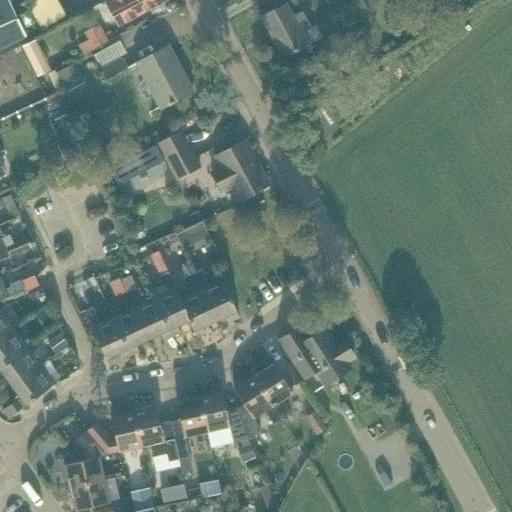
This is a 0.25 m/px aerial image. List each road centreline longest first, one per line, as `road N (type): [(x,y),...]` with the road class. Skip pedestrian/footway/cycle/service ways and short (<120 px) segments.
road 1 (residential): [(11,442),(78,395),(218,364),(348,272)]
road 2 (secondary): [(348,272),(201,0)]
road 3 (secondary): [(480,511),(348,272)]
